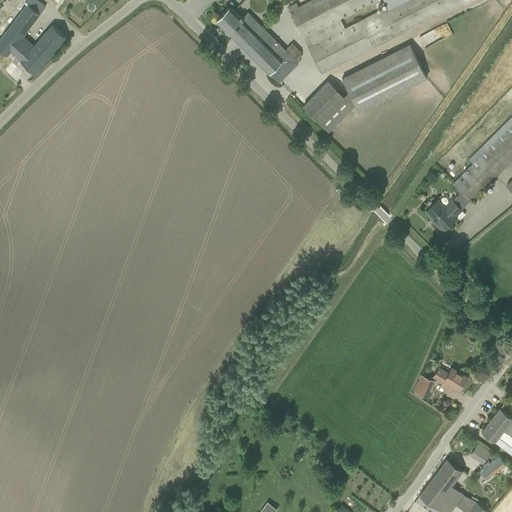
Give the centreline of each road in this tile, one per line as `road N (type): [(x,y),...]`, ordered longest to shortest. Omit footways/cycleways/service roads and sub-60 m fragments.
road 1 (unclassified): [(397,511),(501,364),(503,340),(168,0)]
road 2 (unclassified): [(0,123),(140,0)]
